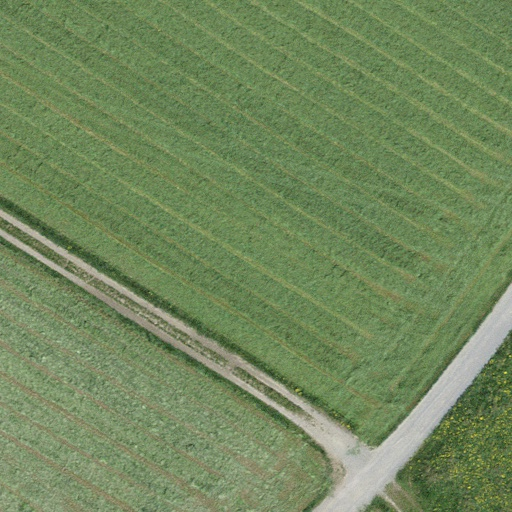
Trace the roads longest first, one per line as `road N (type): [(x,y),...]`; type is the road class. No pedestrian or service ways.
road 1 (track): [(0,220),(311,422),(410,511)]
road 2 (track): [(511,310),(449,394),(335,511)]
